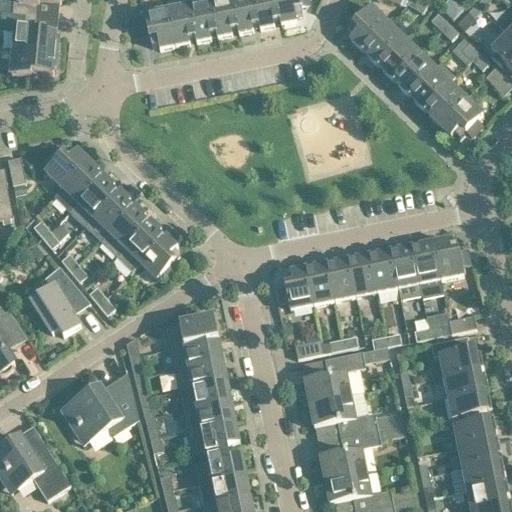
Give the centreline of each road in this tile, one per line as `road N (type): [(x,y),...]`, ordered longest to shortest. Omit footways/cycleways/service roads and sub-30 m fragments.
road 1 (residential): [(0,417),(237,262)]
road 2 (residential): [(102,94),(297,50),(319,34),(335,0)]
road 3 (residential): [(487,211),(237,262)]
road 4 (residential): [(237,262),(290,511)]
road 5 (residential): [(237,262),(108,134),(102,94)]
road 6 (residential): [(511,338),(487,211)]
